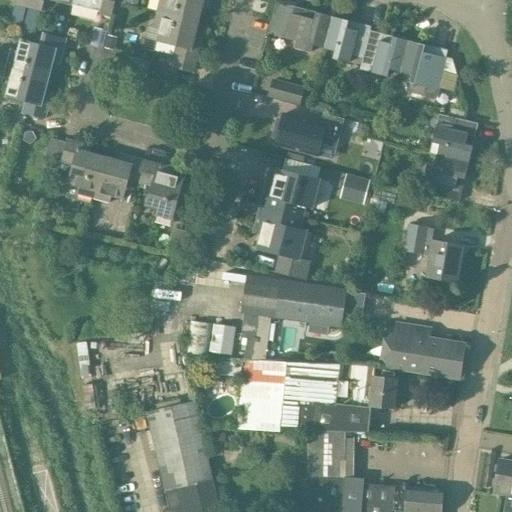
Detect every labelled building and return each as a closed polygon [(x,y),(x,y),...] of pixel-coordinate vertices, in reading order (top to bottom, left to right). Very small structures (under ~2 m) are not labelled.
[(17,0),(16,6),(29,9),(30,0),(17,0)] [(30,0),(29,9),(41,12),(44,0),(30,0)] [(73,0),(72,6),(99,13),(98,14),(112,17),(116,0),(73,0)] [(160,0),(158,11),(200,22),(204,7),(211,8),(212,0),(160,0)] [(323,48),(332,17),(294,7),(286,38),(297,41),(295,49),(311,53),(314,45),(323,48)] [(158,11),(154,27),(161,29),(158,41),(177,46),(174,57),(174,59),(197,64),(198,63),(204,38),(197,36),(200,22),(158,11)] [(362,59),(370,31),(371,27),(332,17),(323,48),(335,51),(333,58),(350,63),(352,56),(362,59)] [(390,70),(400,73),(409,41),(370,31),(362,59),(360,69),(389,77),(390,70)] [(8,65),(50,77),(54,61),(61,63),(67,38),(44,33),(41,43),(21,38),(18,51),(12,49),(8,65)] [(435,99),(442,73),(457,76),(453,59),(446,58),(448,50),(437,47),(437,48),(409,41),(400,73),(412,76),(407,92),(435,99)] [(50,77),(8,65),(4,81),(10,83),(7,95),(26,100),(23,112),(47,118),(53,93),(47,91),(50,77)] [(305,87),(272,78),(267,97),(300,106),(305,87)] [(277,120),(272,137),(277,140),(276,145),(317,156),(333,160),(337,143),(340,131),(325,127),(325,125),(284,114),(282,119),(277,120)] [(437,155),(469,163),(475,136),(478,123),(446,115),(443,128),(437,127),(433,143),(440,145),(437,155)] [(57,163),(54,177),(56,181),(80,187),(78,194),(94,198),(105,156),(90,152),(92,145),(68,139),(62,161),(61,161),(57,163)] [(286,152),(285,158),(303,162),(304,157),(286,152)] [(105,156),(94,198),(110,203),(112,196),(124,199),(129,180),(140,183),(146,160),(122,154),(120,160),(105,156)] [(462,191),(469,163),(437,155),(434,167),(428,165),(424,182),(430,183),(427,194),(460,202),(462,191)] [(146,160),(140,183),(152,186),(147,205),(159,209),(157,215),(173,220),(184,178),(169,173),(171,167),(146,160)] [(267,182),(260,209),(303,220),(306,206),(313,208),(320,180),(277,169),(274,184),(267,182)] [(345,174),(340,199),(366,204),(370,179),(345,174)] [(373,199),(394,204),(397,190),(376,185),(373,199)] [(311,259),(301,257),(307,231),(301,229),(303,220),(260,209),(255,232),(261,234),(258,249),(279,254),(275,273),(306,280),(311,259)] [(409,224),(405,252),(424,255),(431,256),(428,277),(457,282),(463,246),(434,241),(434,242),(427,241),(429,227),(409,224)] [(342,328),(348,289),(247,274),(241,313),(342,328)] [(209,354),(210,322),(191,321),(189,354),(209,354)] [(465,344),(429,338),(431,329),(397,324),(393,350),(409,353),(409,354),(425,357),(462,363),(465,344)] [(409,353),(393,350),(391,368),(460,379),(462,363),(425,357),(409,354),(409,353)] [(394,408),(398,378),(374,377),(375,368),(343,365),(252,361),(242,360),(236,428),(246,429),(368,432),(371,406),(394,408)] [(219,511),(195,401),(149,412),(170,509),(163,510),(163,511),(219,511)] [(211,434),(211,455),(225,455),(225,434),(211,434)] [(511,461),(500,460),(495,492),(511,495),(511,461)] [(304,511),(341,511),(344,477),(307,474),(304,511)] [(443,511),(446,493),(444,492),(444,491),(364,484),(365,479),(344,477),(341,511),(443,511)]
